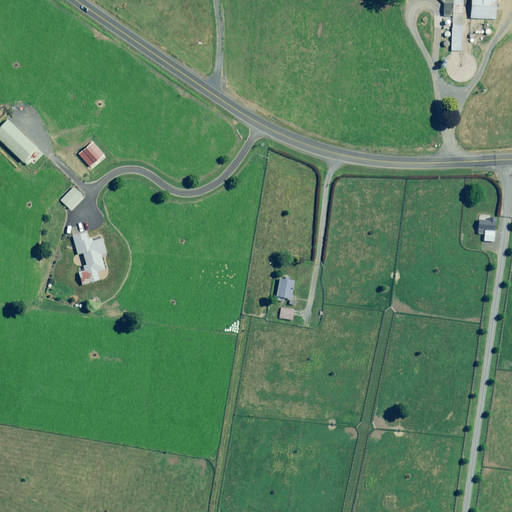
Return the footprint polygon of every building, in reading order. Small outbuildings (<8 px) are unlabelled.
[(462,51),(464,0),(454,0),(452,51),(462,51)] [(472,0),(472,18),(495,19),(496,19),(497,15),(495,15),(495,1),(498,1),(497,0),(472,0)] [(451,17),(452,4),(445,4),(444,16),(451,17)] [(37,148),(8,120),(0,128),(0,139),(23,162),(37,148)] [(84,152),(80,156),(90,168),(95,164),(105,155),(94,143),(84,152)] [(83,196),(75,187),(62,200),(70,209),(83,196)] [(478,234),(484,234),(484,241),(496,242),(497,231),(494,231),(495,221),(495,218),(490,217),(490,221),(480,220),(478,234)] [(89,239),(88,233),(74,237),(79,255),(83,254),(87,265),(84,266),(86,271),(79,273),(83,285),(100,280),(98,272),(106,270),(102,255),(107,254),(103,239),(93,241),(92,238),(89,239)] [(295,281),(280,279),(277,297),(292,299),(295,281)] [(296,310),(282,308),(280,318),(294,321),(296,310)] [(398,500),(399,496),(387,495),(387,510),(395,510),(396,500),(398,500)]
